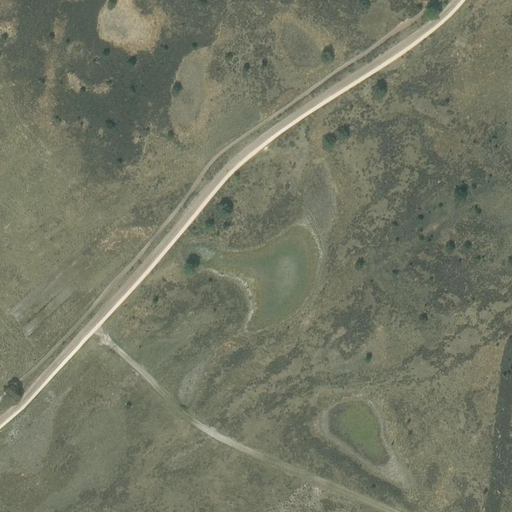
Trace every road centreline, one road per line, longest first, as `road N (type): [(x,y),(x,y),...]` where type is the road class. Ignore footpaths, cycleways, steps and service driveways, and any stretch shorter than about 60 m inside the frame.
road 1 (track): [(0,420),(225,170),(457,0)]
road 2 (unknown): [(0,399),(85,318),(215,158),(434,0)]
road 3 (track): [(88,329),(190,423),(371,511)]
